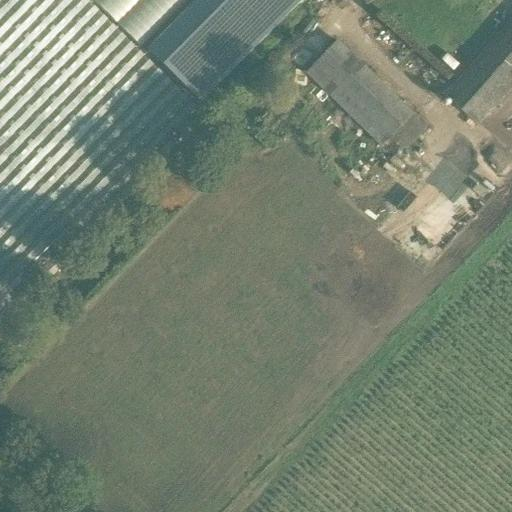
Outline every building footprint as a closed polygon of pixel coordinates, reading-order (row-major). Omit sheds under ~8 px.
[(0,0),(0,330),(208,121),(86,0),(0,0)] [(92,0),(141,48),(187,0),(92,0)] [(201,103),(301,0),(195,0),(146,50),(201,103)] [(479,128),(511,89),(511,21),(446,99),(479,128)] [(413,115),(337,42),(304,76),(381,149),(389,141),(403,155),(426,131),(412,117),(413,115)] [(313,107),(293,87),(247,133),(267,153),(313,107)] [(429,159),(389,196),(400,208),(440,171),(429,159)] [(410,251),(419,257),(427,245),(435,251),(451,227),(434,216),(410,251)]
